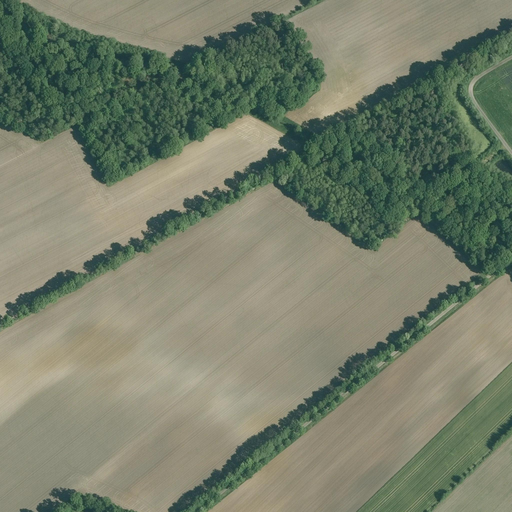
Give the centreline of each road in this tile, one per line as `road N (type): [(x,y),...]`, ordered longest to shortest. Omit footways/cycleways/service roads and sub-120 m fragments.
road 1 (residential): [(190,511),(511,255)]
road 2 (residential): [(511,154),(470,91),(476,78),(511,57)]
